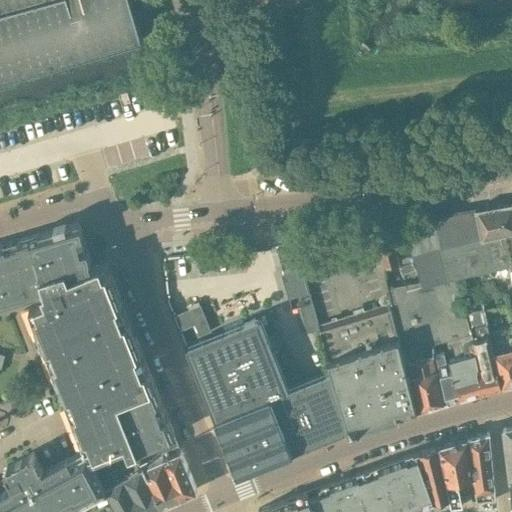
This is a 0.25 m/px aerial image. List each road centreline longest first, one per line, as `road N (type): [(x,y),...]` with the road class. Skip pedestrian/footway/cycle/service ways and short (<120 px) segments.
road 1 (residential): [(511,171),(152,221),(135,233)]
road 2 (residential): [(227,495),(383,438),(511,403)]
road 3 (residential): [(135,233),(147,308),(227,495)]
road 4 (residential): [(135,233),(92,204),(0,226)]
